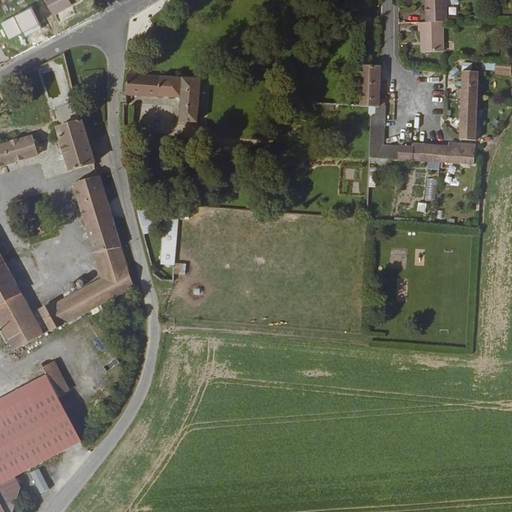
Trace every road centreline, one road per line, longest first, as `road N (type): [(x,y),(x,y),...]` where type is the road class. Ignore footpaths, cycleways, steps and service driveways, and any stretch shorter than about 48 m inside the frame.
road 1 (residential): [(54,511),(129,413),(154,347),(154,307),(118,158),(117,16)]
road 2 (tertiary): [(0,78),(117,16)]
